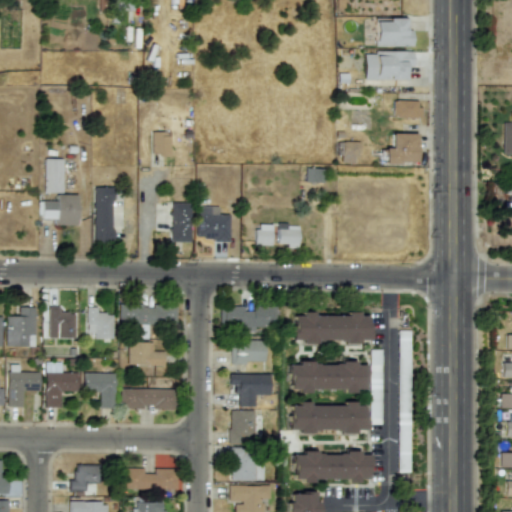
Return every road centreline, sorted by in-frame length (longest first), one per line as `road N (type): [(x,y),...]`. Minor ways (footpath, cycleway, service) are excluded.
road 1 (residential): [(0,270),(511,279)]
road 2 (secondary): [(449,511),(448,200)]
road 3 (residential): [(198,511),(197,274)]
road 4 (secondary): [(448,200),(448,0)]
road 5 (residential): [(0,436),(198,440)]
